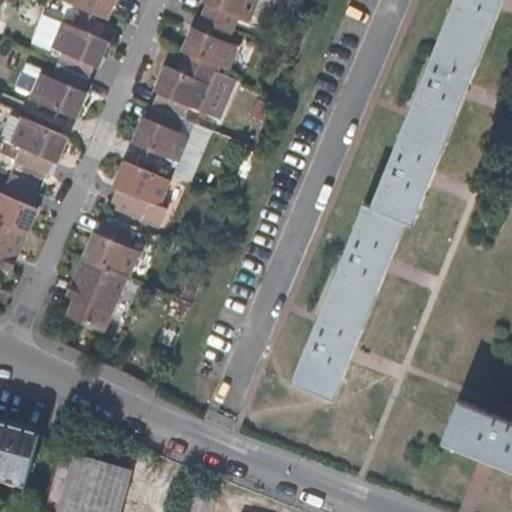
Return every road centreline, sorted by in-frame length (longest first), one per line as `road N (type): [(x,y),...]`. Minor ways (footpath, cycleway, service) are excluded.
road 1 (residential): [(400,0),(231,396)]
road 2 (residential): [(374,511),(210,451),(9,354)]
road 3 (residential): [(9,354),(161,0)]
